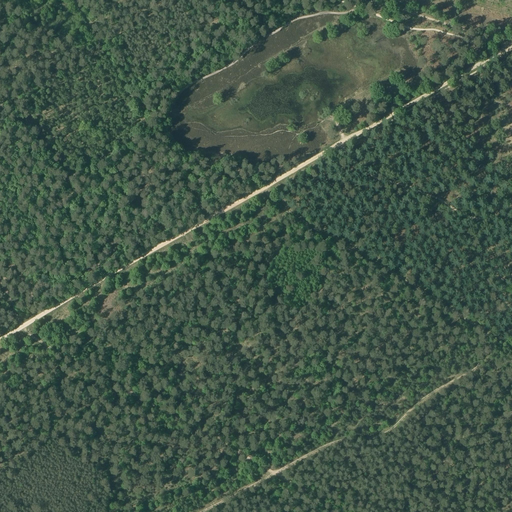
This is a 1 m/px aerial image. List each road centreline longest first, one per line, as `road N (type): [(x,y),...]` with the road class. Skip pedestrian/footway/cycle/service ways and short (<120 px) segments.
road 1 (track): [(343,511),(23,326)]
road 2 (track): [(201,511),(330,443),(388,431),(423,398),(476,367),(483,330)]
road 3 (track): [(0,112),(108,58),(209,217)]
road 4 (track): [(209,217),(0,340)]
road 5 (track): [(511,49),(335,146)]
road 6 (track): [(335,146),(209,217)]
road 7 (track): [(483,330),(362,254)]
